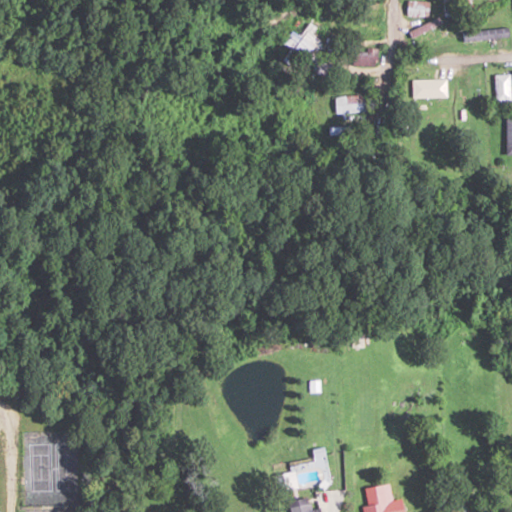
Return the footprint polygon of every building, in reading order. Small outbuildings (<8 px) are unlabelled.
[(427,0),(403,0),(404,16),(427,16),(427,0)] [(441,0),(442,15),(449,14),(448,0),(441,0)] [(440,24),(437,18),(408,30),(410,37),(440,24)] [(314,28),(307,23),(298,36),(290,31),(281,42),(289,47),(280,59),(293,69),(310,46),(304,41),(314,28)] [(460,31),(461,40),(507,36),(507,27),(460,31)] [(492,74),(492,101),(508,101),(508,74),(492,74)] [(444,98),(444,79),(410,79),(410,98),(444,98)] [(334,111),(366,111),(366,95),(334,95),(334,111)] [(511,117),(503,118),(503,155),(511,154),(511,117)] [(387,511),(383,489),(363,494),(366,511),(387,511)] [(318,511),(318,508),(309,509),(307,497),(287,501),(288,511),(318,511)]
